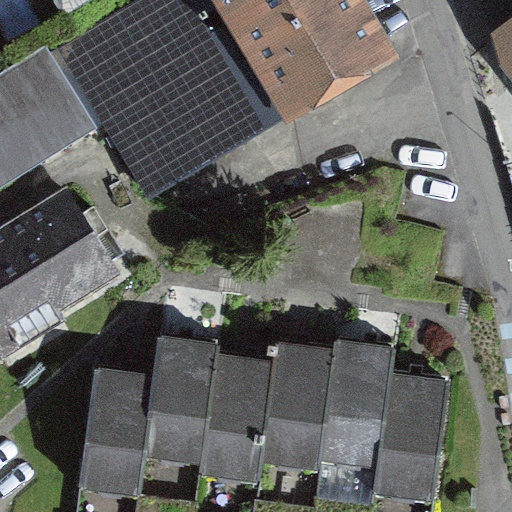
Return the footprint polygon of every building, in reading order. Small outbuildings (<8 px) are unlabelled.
[(378,48),(347,0),(183,0),(192,15),(215,0),(228,0),(292,102),(378,48)] [(511,67),(511,23),(499,34),(507,60),(511,67)] [(0,182),(94,124),(46,47),(0,75),(0,182)] [(56,310),(116,272),(64,190),(0,229),(0,335),(52,304),(56,310)] [(218,354),(219,344),(158,336),(153,376),(154,376),(144,453),(146,453),(200,460),(202,460),(216,354),(218,354)] [(390,373),(392,374),(395,348),(334,340),(332,350),(334,350),(320,456),(322,456),(322,457),(376,464),(378,464),(390,373)] [(332,350),(275,342),(274,345),(269,344),(268,352),(273,353),(272,361),(273,361),(274,362),(261,458),(262,459),(263,459),(321,466),(322,457),(322,456),(320,456),(334,350),(332,350)] [(260,478),(263,459),(262,459),(261,458),(274,362),(273,361),(272,361),(218,354),(216,354),(202,460),(200,460),(199,470),(260,478)] [(144,453),(154,376),(153,376),(95,368),(80,484),(140,492),(146,453),(144,453)] [(433,498),(449,381),(392,374),(390,373),(378,464),(376,464),(372,490),(433,498)]
